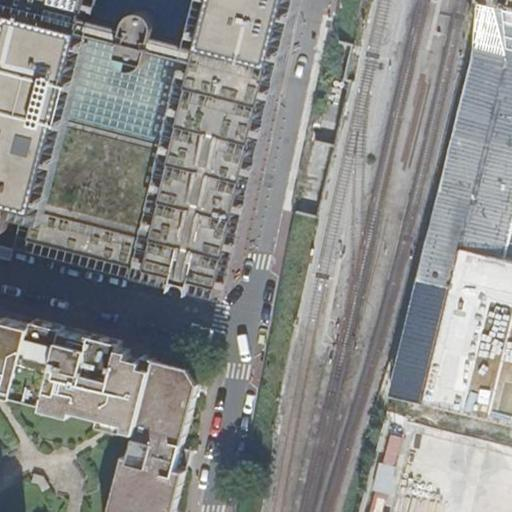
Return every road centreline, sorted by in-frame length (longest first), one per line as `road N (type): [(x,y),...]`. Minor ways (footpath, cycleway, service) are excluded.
road 1 (residential): [(247,324),(319,0)]
road 2 (residential): [(0,273),(137,309),(247,324)]
road 3 (residential): [(213,511),(247,324)]
